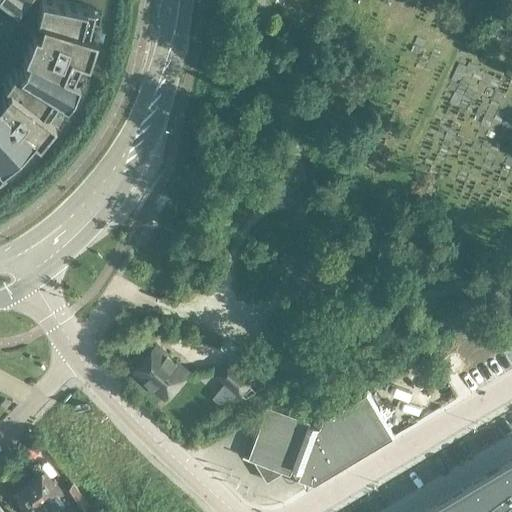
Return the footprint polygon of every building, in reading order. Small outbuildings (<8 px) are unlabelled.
[(77,75),(71,73),(80,54),(85,56),(94,32),(88,30),(93,8),(56,0),(54,0),(39,0),(36,17),(40,18),(37,28),(32,27),(28,39),(22,51),(26,53),(18,68),(14,65),(3,82),(7,85),(0,93),(0,161),(31,132),(36,136),(52,116),(47,112),(59,95),(64,98),(77,75)] [(1,0),(16,11),(24,0),(1,0)] [(156,344),(135,369),(166,395),(187,370),(156,344)] [(227,360),(217,371),(241,391),(252,380),(260,369),(238,351),(230,362),(227,360)] [(267,404),(264,413),(249,456),(243,453),(242,455),(254,459),(267,480),(283,470),(290,472),(293,466),(301,469),(299,476),(314,482),(393,434),(366,390),(323,417),(319,425),(309,421),(309,419),(267,404)] [(511,511),(511,458),(420,511),(511,511)] [(43,470),(29,481),(49,509),(58,502),(65,511),(71,506),(75,511),(86,511),(92,508),(88,503),(89,503),(73,482),(61,490),(53,480),(51,481),(43,470)] [(51,511),(49,509),(29,481),(14,491),(23,502),(21,503),(26,511),(51,511)]
